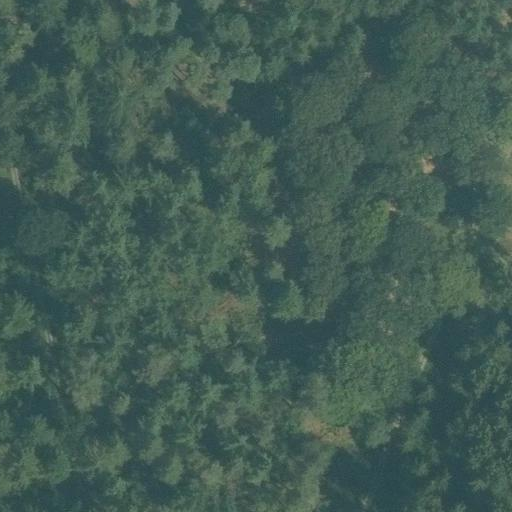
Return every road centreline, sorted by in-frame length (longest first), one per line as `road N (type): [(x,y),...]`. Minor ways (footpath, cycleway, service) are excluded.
road 1 (track): [(345,511),(511,88)]
road 2 (track): [(0,105),(76,511)]
